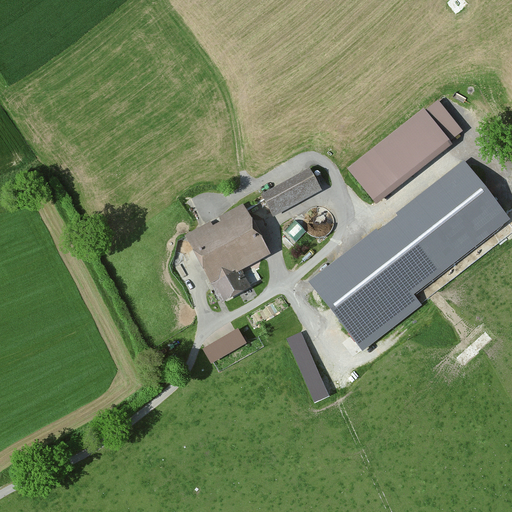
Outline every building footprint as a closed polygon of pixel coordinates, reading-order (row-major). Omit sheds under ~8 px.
[(346,171),(375,207),(452,146),(450,143),(461,133),(437,103),(424,112),(422,110),(346,171)] [(509,222),(462,162),(395,214),(398,218),(378,233),(376,230),(306,284),(361,354),(421,308),(412,297),(509,222)] [(261,196),(274,219),(322,192),(309,169),(261,196)] [(241,273),(269,257),(240,206),(217,219),(220,223),(212,228),(210,224),(184,238),(221,305),(250,289),(241,273)] [(305,232),(309,237),(314,239),(319,240),(324,238),(328,235),(332,231),(333,225),(332,218),(328,213),(322,209),(316,209),(310,211),(305,215),(303,221),(302,227),(305,232)] [(297,222),(286,230),(294,242),(305,234),(297,222)] [(328,399),(304,331),(288,337),(313,404),(328,399)] [(203,352),(212,367),(246,347),(238,332),(203,352)]
